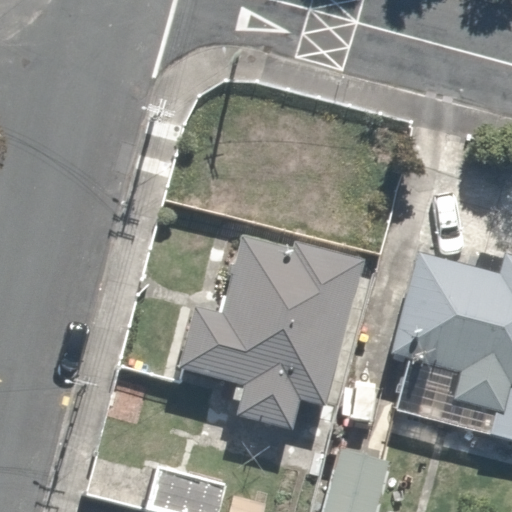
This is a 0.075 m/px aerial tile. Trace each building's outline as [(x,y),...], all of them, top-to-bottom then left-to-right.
[(359,269),(367,271),(369,263),(236,229),(215,312),(193,306),(176,370),(232,384),(225,409),(295,427),(302,400),(324,405),(359,269)] [(511,439),(511,262),(479,255),(476,272),(397,256),(377,351),(443,365),(435,404),(479,413),(475,431),(511,439)] [(371,511),(387,463),(330,445),(308,511),(371,511)] [(257,511),(260,500),(214,488),(216,482),(149,465),(139,506),(165,511),(257,511)] [(511,511),(511,469),(509,469),(498,511),(511,511)]
